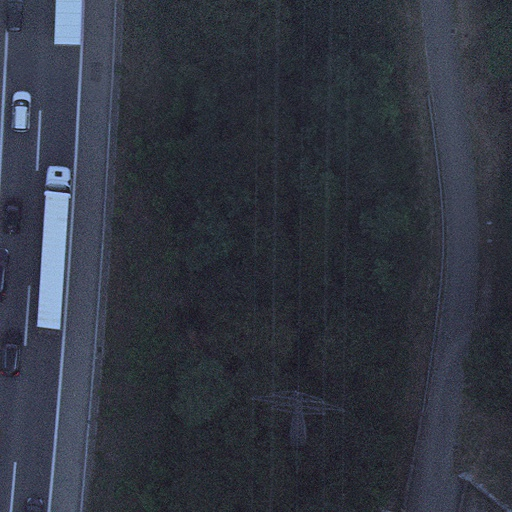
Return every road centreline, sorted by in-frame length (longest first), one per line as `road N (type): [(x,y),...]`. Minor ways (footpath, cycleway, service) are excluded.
road 1 (unclassified): [(423,511),(459,259),(435,0)]
road 2 (motorway): [(8,511),(28,303),(42,0)]
